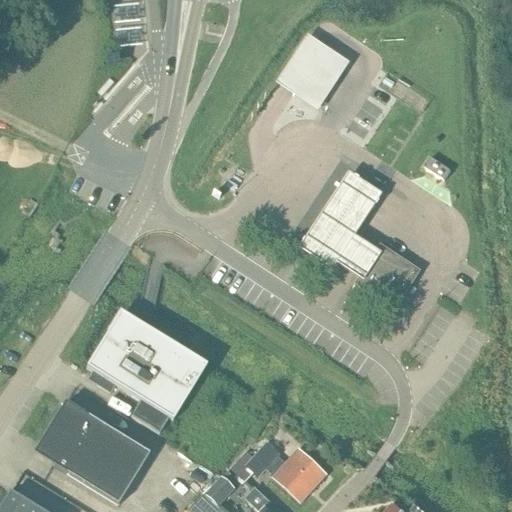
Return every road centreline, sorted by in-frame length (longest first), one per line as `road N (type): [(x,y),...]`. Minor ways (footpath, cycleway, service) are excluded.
road 1 (unclassified): [(363,480),(403,426),(394,369),(145,202)]
road 2 (unclassified): [(0,426),(145,202)]
road 3 (unclassified): [(145,202),(174,78)]
